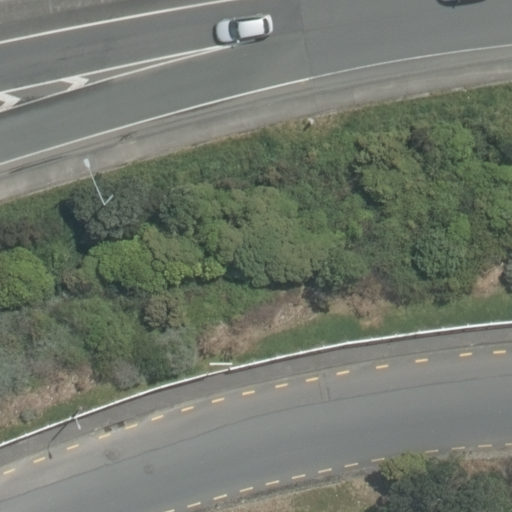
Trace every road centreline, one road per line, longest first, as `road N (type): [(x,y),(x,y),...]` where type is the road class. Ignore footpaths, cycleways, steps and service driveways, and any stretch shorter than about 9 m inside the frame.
road 1 (trunk): [(305,31),(0,138)]
road 2 (trunk): [(305,31),(157,35),(0,64)]
road 3 (secondary): [(511,1),(305,31)]
